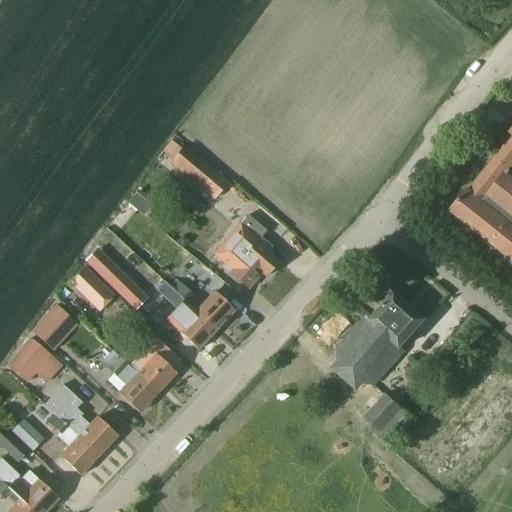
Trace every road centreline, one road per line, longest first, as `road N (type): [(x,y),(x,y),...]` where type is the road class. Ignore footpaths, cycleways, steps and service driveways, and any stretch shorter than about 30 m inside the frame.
road 1 (unclassified): [(104,511),(379,218)]
road 2 (unclassified): [(379,218),(511,44)]
road 3 (residential): [(511,319),(379,218)]
